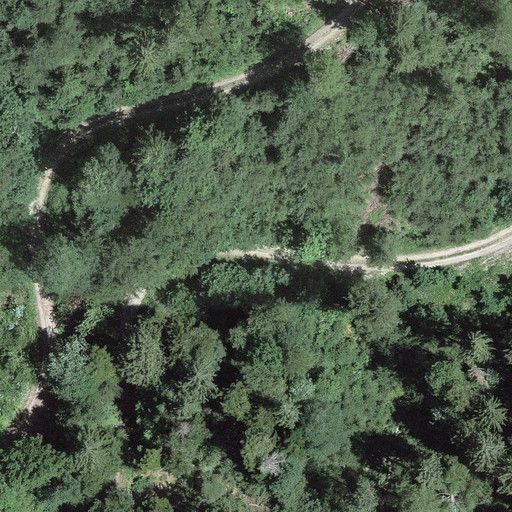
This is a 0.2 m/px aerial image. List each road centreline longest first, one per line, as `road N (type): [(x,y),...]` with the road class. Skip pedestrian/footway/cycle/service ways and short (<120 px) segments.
road 1 (track): [(0,467),(49,381),(53,348),(36,225),(48,176),(68,148),(91,132),(230,89),(288,62),(361,0)]
road 2 (track): [(511,233),(398,265),(252,249),(185,256),(138,293),(126,332),(110,511)]
